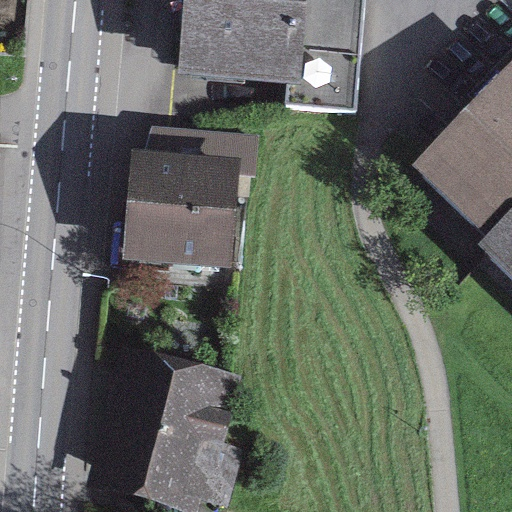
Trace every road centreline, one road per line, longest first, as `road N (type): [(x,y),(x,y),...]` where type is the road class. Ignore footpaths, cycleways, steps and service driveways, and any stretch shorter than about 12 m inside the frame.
road 1 (secondary): [(37,511),(66,131)]
road 2 (secondary): [(66,131),(77,0)]
